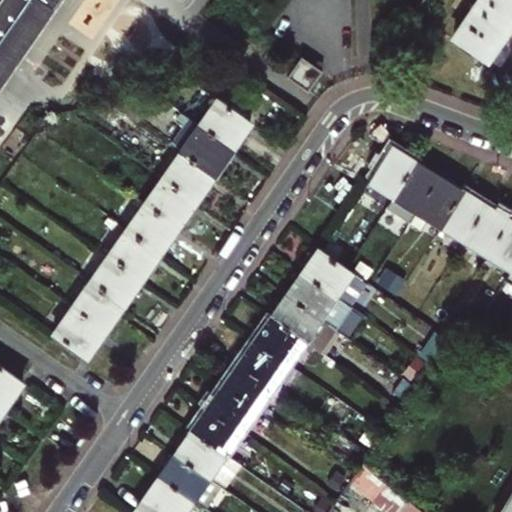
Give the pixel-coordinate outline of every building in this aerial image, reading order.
[(0,80),(56,0),(3,0),(0,5),(0,80)] [(511,20),(511,0),(477,0),(453,37),(487,59),(511,20)] [(309,87),(323,66),(302,53),(288,74),(309,87)] [(233,146),(251,121),(217,98),(200,122),(233,146)] [(214,173),(233,146),(200,122),(189,115),(170,141),(182,149),(214,173)] [(371,177),(367,184),(392,200),(398,191),(418,161),(393,144),(374,175),(371,177)] [(214,173),(182,149),(163,176),(195,200),(214,173)] [(398,191),(421,206),(441,175),(418,161),(398,191)] [(445,221),(465,190),(441,175),(421,206),(445,221)] [(163,176),(145,201),(178,225),(195,200),(163,176)] [(487,204),(465,190),(445,221),(468,235),(487,204)] [(178,225),(145,201),(126,228),(159,252),(178,225)] [(487,204),(468,235),(492,250),(511,219),(487,204)] [(492,250),(511,262),(511,219),(492,250)] [(142,276),(159,252),(126,228),(109,253),(142,276)] [(307,268),(338,291),(354,268),(349,265),(323,246),(307,268)] [(90,280),(123,303),(142,276),(109,253),(90,280)] [(353,302),(338,291),(307,268),(291,291),(337,325),(353,302)] [(90,280),(72,306),(105,329),(123,303),(90,280)] [(337,325),(291,291),(275,314),(306,336),(321,347),(337,325)] [(105,329),(72,306),(53,333),(86,356),(105,329)] [(290,359),(306,336),(275,314),(259,337),(290,359)] [(273,383),(290,359),(259,337),(242,361),(273,383)] [(258,404),(273,383),(242,361),(227,382),(258,404)] [(22,379),(0,363),(0,405),(3,407),(22,379)] [(258,404),(227,382),(211,405),(242,427),(258,404)] [(242,427),(211,405),(195,427),(226,449),(242,427)] [(226,449),(195,427),(179,450),(223,482),(225,483),(241,459),(226,449)] [(207,505),(223,482),(179,450),(163,473),(194,495),(207,505)] [(182,511),(194,495),(163,473),(136,511),(137,511),(182,511)] [(511,511),(511,493),(500,511),(511,511)]
